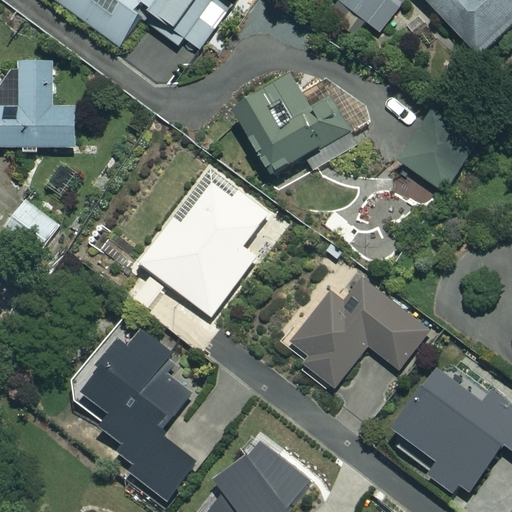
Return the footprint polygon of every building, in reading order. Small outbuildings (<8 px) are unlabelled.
[(210,0),(56,0),(120,48),(146,15),(160,26),(155,33),(177,50),(183,42),(201,55),(231,15),(210,0)] [(409,6),(401,0),(338,0),(382,37),(409,6)] [(511,0),(423,0),(478,56),(511,23),(511,0)] [(54,65),(20,65),(20,79),(6,80),(6,108),(0,108),(0,150),(77,150),(77,109),(54,109),(54,65)] [(313,113),(292,80),(234,115),(274,180),(307,159),(314,170),(359,142),(333,100),(313,113)] [(478,148),(433,114),(399,161),(444,195),(478,148)] [(289,226),(212,168),(202,182),(213,190),(186,227),(173,218),(138,264),(217,322),(289,226)] [(62,228),(26,203),(1,239),(37,264),(62,228)] [(430,332),(365,282),(346,307),(332,296),(287,355),(335,392),(369,348),(399,372),(430,332)] [(108,426),(102,433),(122,448),(116,456),(134,469),(127,478),(164,507),(197,465),(161,438),(192,397),(167,377),(179,362),(146,336),(135,350),(126,343),(100,377),(103,380),(83,407),(108,426)] [(484,408),(440,376),(396,436),(438,467),(428,479),(464,505),(505,449),(511,454),(511,407),(495,394),(484,408)] [(291,511),(290,511),(313,482),(263,444),(251,460),(250,458),(217,481),(226,493),(211,511),(291,511)]
